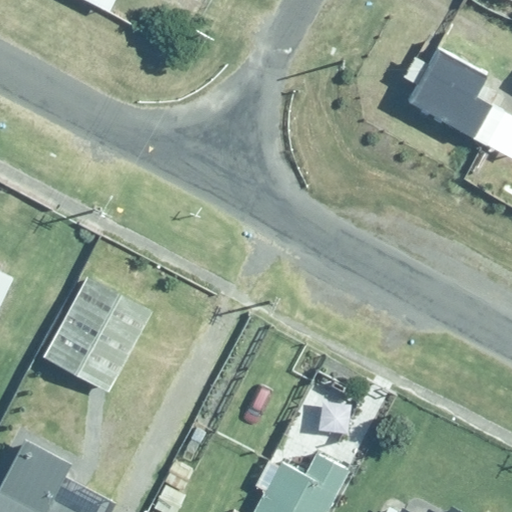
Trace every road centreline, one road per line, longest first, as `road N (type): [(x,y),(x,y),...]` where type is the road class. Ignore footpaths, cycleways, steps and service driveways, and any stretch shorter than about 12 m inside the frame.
road 1 (residential): [(205,174),(511,337)]
road 2 (residential): [(0,63),(205,174)]
road 3 (residential): [(205,174),(296,0)]
